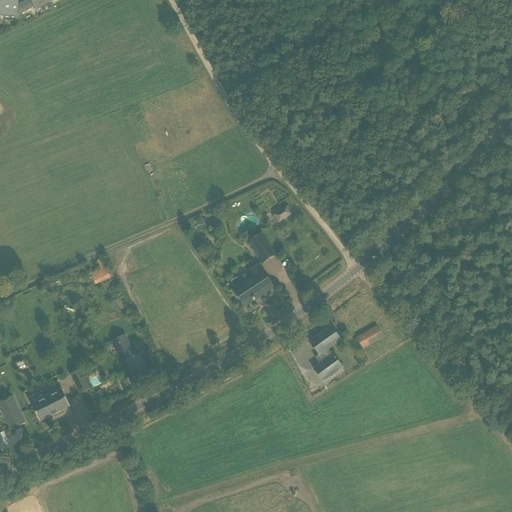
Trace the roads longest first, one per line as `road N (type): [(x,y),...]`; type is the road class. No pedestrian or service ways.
road 1 (tertiary): [(0,472),(284,327),(416,217),(511,119)]
road 2 (track): [(511,444),(238,119),(168,0)]
road 3 (track): [(0,301),(286,178)]
